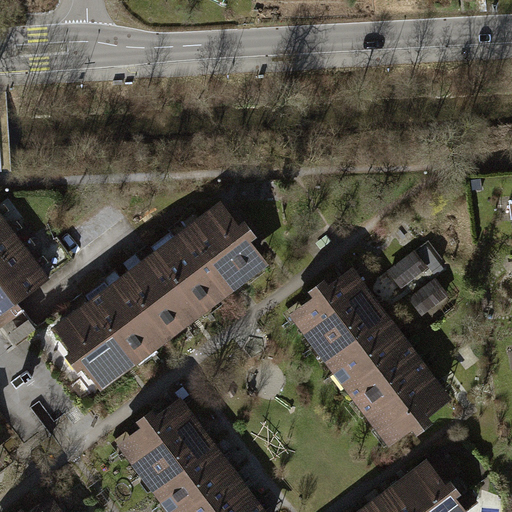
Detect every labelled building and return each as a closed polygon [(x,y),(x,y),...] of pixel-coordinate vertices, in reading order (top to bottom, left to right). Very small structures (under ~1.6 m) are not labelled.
[(233,294),(265,269),(217,206),(184,231),(233,294)] [(8,228),(0,233),(0,275),(27,255),(23,250),(8,228)] [(200,318),(233,294),(184,231),(152,256),(200,318)] [(409,252),(383,271),(396,288),(421,269),(409,252)] [(27,255),(0,275),(0,334),(25,316),(17,305),(48,283),(27,255)] [(168,343),(200,318),(152,256),(120,280),(168,343)] [(360,278),(294,323),(311,347),(376,302),(360,278)] [(429,279),(404,298),(417,315),(442,296),(429,279)] [(135,368),(168,343),(120,280),(87,305),(135,368)] [(376,302),(311,347),(328,372),(393,326),(376,302)] [(87,305),(55,330),(103,393),(135,368),(87,305)] [(393,326),(328,372),(344,396),(410,350),(393,326)] [(410,350),(344,396),(361,420),(427,375),(410,350)] [(427,375),(361,420),(378,444),(444,399),(427,375)] [(188,404),(123,450),(139,474),(205,429),(188,404)] [(205,429),(139,474),(156,498),(222,453),(205,429)] [(222,453),(156,498),(165,511),(188,511),(239,477),(222,453)] [(462,511),(424,461),(402,479),(426,511),(462,511)] [(239,477),(188,511),(240,511),(256,501),(239,477)] [(426,511),(402,479),(379,496),(391,511),(426,511)] [(391,511),(379,496),(357,511),(391,511)] [(262,511),(256,501),(240,511),(262,511)]
